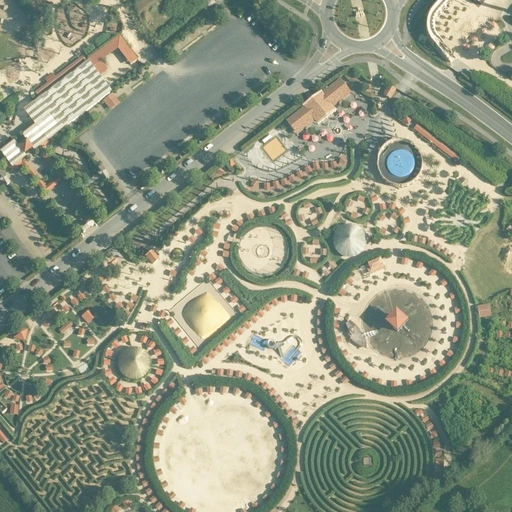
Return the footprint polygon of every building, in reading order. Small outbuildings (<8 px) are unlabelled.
[(454,0),(443,0),(436,8),(432,13),(429,17),(428,22),(427,27),(428,31),(429,36),(431,41),(436,48),(451,65),(456,59),(442,43),(439,39),(436,34),(435,29),(435,25),(437,19),(454,0)] [(117,50),(129,66),(137,60),(119,37),(87,61),(87,62),(99,78),(107,72),(100,63),(117,50)] [(82,57),(33,94),(37,99),(86,62),(82,57)] [(87,62),(23,111),(29,119),(35,126),(21,136),(25,141),(32,150),(33,152),(47,142),(66,127),(111,93),(99,78),(87,62)] [(303,108),(286,122),(297,137),(315,123),(318,126),(337,112),(334,108),(352,94),(340,80),(323,93),(322,92),(302,107),(303,108)] [(394,90),(388,108),(398,111),(404,93),(394,90)] [(103,101),(110,110),(120,102),(112,93),(103,101)] [(405,117),(402,122),(409,128),(413,122),(405,117)] [(460,159),(416,126),(413,131),(457,164),(460,159)] [(66,180),(48,156),(42,149),(49,144),(47,142),(33,152),(35,155),(38,152),(42,158),(58,178),(51,183),(45,187),(43,185),(35,174),(28,166),(26,162),(28,161),(26,158),(12,169),(0,153),(14,143),(15,142),(13,139),(0,148),(0,158),(11,173),(21,165),(24,169),(30,177),(39,188),(45,196),(55,188),(66,180)] [(21,144),(17,147),(24,156),(28,153),(32,150),(25,141),(21,144)] [(14,143),(0,153),(12,169),(26,158),(24,156),(17,147),(14,143)] [(414,147),(406,143),(400,143),(390,145),(383,150),(380,156),(377,168),(379,175),(388,185),(396,189),(410,187),(417,183),(422,176),(424,169),(423,160),(419,152),(414,147)] [(298,216),(300,222),(309,219),(311,227),(319,225),(316,217),(323,215),(319,203),(310,206),(309,202),(302,204),(305,214),(298,216)] [(311,262),(320,262),(320,240),(309,240),(309,249),(304,249),(304,255),(311,255),(311,262)] [(152,265),(159,259),(152,250),(144,256),(152,265)] [(206,289),(178,313),(203,342),(231,318),(206,289)] [(479,318),(492,316),(490,304),(477,306),(479,318)] [(87,323),(94,318),(88,311),(81,316),(87,323)] [(357,349),(367,344),(354,320),(345,324),(357,349)] [(69,321),(57,329),(61,334),(72,325),(69,321)] [(25,342),(27,330),(16,328),(13,340),(25,342)] [(134,349),(124,351),(117,357),(115,367),(118,376),(126,382),(135,383),(144,379),(149,370),(149,361),(143,353),(134,349)] [(215,407),(213,440),(248,442),(250,409),(215,407)] [(370,457),(363,458),(363,462),(363,466),(371,466),(370,457)]
